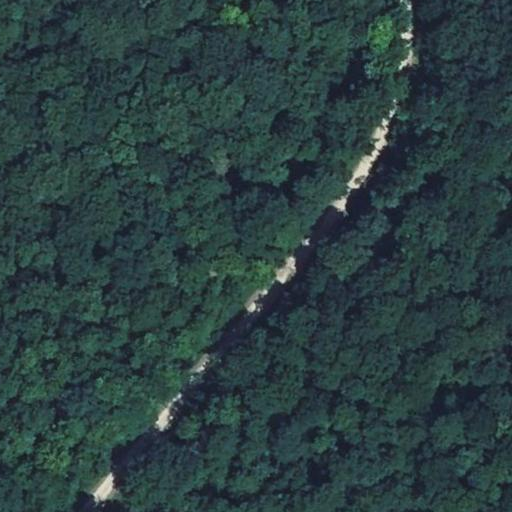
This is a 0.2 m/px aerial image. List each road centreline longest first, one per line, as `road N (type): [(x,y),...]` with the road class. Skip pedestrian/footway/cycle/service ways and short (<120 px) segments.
road 1 (track): [(92,511),(403,132),(413,0)]
road 2 (track): [(0,268),(416,6)]
